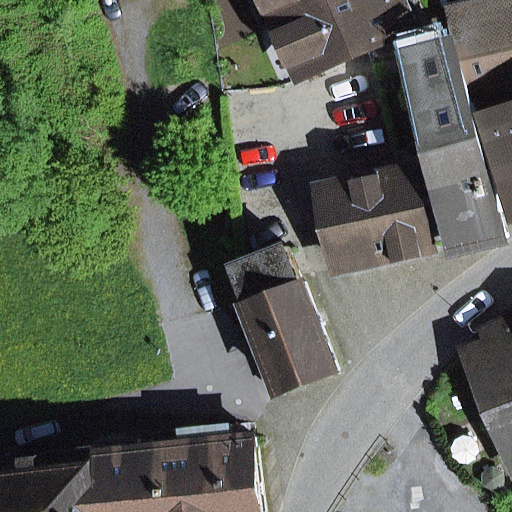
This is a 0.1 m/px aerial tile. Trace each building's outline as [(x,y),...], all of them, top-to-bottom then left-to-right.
[(332,0),(280,0),(289,19),(332,0)] [(403,35),(410,33),(395,0),(332,0),(289,19),(313,75),(373,49),(403,35)] [(460,47),(511,35),(511,0),(509,0),(450,13),(459,45),(460,47)] [(431,52),(455,46),(446,17),(424,23),(431,52)] [(414,102),(422,100),(410,58),(403,35),(373,49),(382,78),(405,71),(414,102)] [(511,35),(460,47),(462,53),(504,42),(511,68),(511,35)] [(431,52),(410,58),(422,100),(435,147),(438,158),(487,146),(474,100),(511,83),(511,68),(504,42),(462,53),(460,47),(459,45),(455,46),(431,52)] [(511,190),(511,110),(497,115),(497,135),(511,190)] [(459,250),(510,238),(487,146),(438,158),(457,240),(459,250)] [(436,245),(457,240),(438,158),(435,147),(401,153),(405,176),(420,173),(436,245)] [(326,194),(342,267),(437,246),(436,245),(420,173),(405,176),(326,194)] [(341,371),(292,248),(237,270),(251,306),(285,393),(341,371)] [(277,396),(285,393),(251,306),(242,309),(277,396)] [(511,316),(483,330),(490,344),(469,353),(511,458),(511,316)] [(266,511),(259,439),(237,442),(235,425),(227,426),(186,431),(188,447),(164,450),(164,456),(144,458),(142,441),(111,445),(100,446),(107,511),(266,511)] [(164,450),(188,447),(186,431),(162,434),(164,450)] [(0,475),(0,511),(107,511),(100,446),(84,448),(86,466),(0,475)] [(484,475),(485,488),(497,494),(507,486),(507,473),(495,468),(484,475)]
